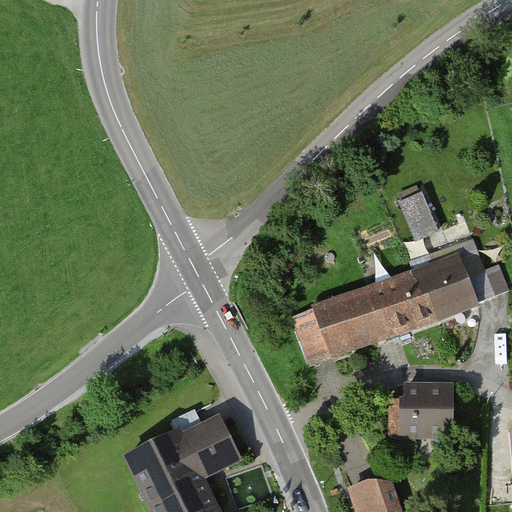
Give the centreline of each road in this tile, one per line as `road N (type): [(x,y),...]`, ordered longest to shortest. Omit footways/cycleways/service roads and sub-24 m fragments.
road 1 (tertiary): [(511,0),(401,77),(200,275)]
road 2 (tertiary): [(200,275),(106,78),(101,0)]
road 3 (tertiary): [(200,275),(47,403),(0,429)]
road 4 (residential): [(278,429),(382,381),(427,373),(471,376),(511,393)]
road 5 (tertiary): [(278,429),(200,275)]
